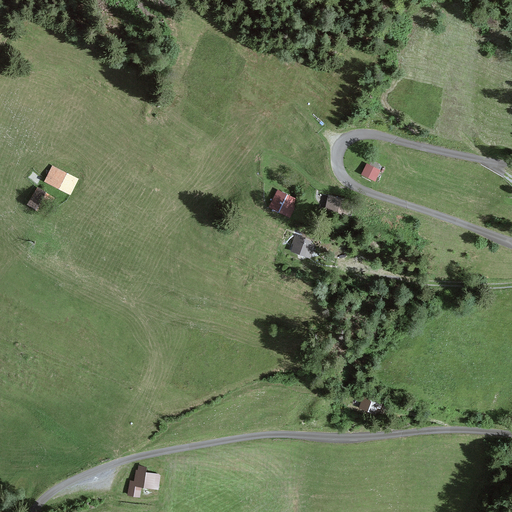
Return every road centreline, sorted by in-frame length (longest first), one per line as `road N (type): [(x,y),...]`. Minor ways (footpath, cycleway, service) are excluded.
road 1 (unclassified): [(32,511),(59,486),(95,469),(212,442),(447,429),(511,434)]
road 2 (unclassified): [(511,242),(356,184),(341,176),(336,155),(343,139),(363,131),(511,164)]
